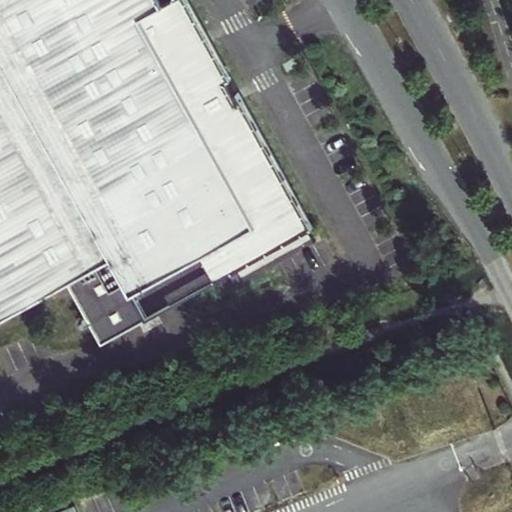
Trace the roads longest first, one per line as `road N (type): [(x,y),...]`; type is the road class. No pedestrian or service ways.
road 1 (track): [(511,293),(156,420),(0,486)]
road 2 (residential): [(345,0),(511,291)]
road 3 (residential): [(511,189),(409,0)]
